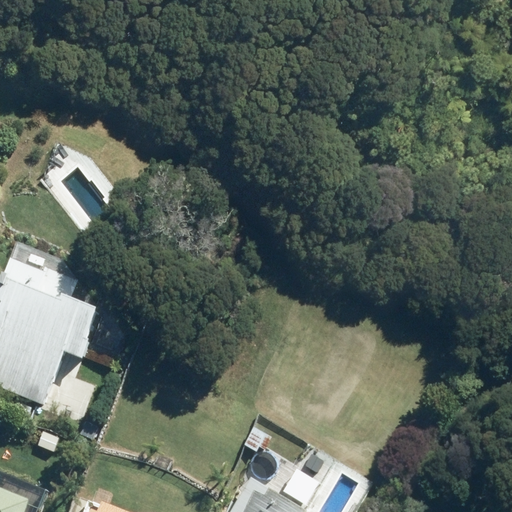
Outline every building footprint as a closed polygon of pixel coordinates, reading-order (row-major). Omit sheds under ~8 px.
[(9,348),(0,368),(0,386),(54,411),(80,356),(99,365),(108,346),(107,345),(120,316),(85,301),(92,285),(60,271),(58,275),(33,264),(14,306),(19,308),(2,345),(9,348)] [(164,457),(159,468),(169,472),(174,461),(164,457)] [(0,511),(36,511),(39,504),(0,488),(0,511)] [(319,511),(286,492),(281,501),(270,495),(262,511),(319,511)] [(131,511),(109,503),(105,511),(131,511)]
